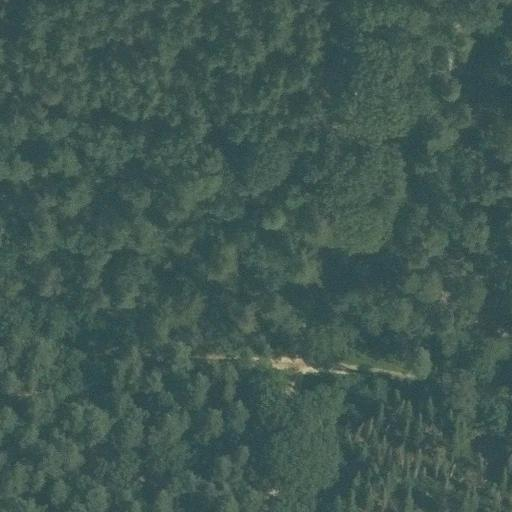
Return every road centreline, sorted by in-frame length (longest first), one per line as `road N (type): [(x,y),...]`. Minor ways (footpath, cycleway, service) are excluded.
road 1 (track): [(369,0),(271,511)]
road 2 (track): [(0,357),(299,365),(511,406)]
road 3 (track): [(0,78),(339,144)]
